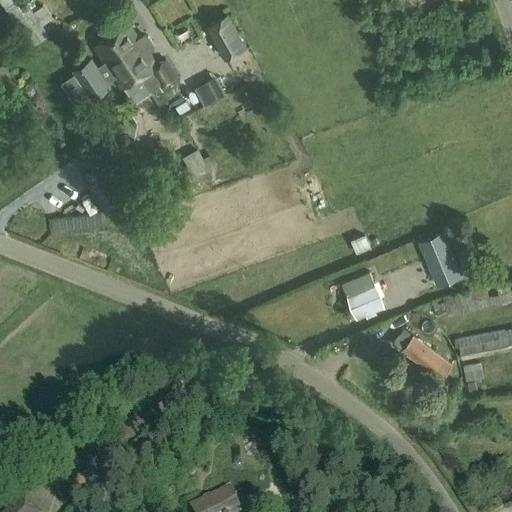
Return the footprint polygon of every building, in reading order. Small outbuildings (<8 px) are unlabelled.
[(0,0),(30,47),(49,34),(43,24),(53,18),(44,4),(34,11),(26,0),(0,0)] [(97,32),(84,7),(72,13),(84,38),(97,32)] [(208,23),(225,55),(245,44),(227,13),(208,23)] [(149,35),(143,34),(138,38),(130,24),(95,47),(105,62),(98,66),(92,57),(73,70),(92,99),(112,86),(109,82),(116,77),(123,88),(125,86),(135,101),(151,91),(150,90),(160,84),(161,87),(179,75),(168,59),(156,66),(150,57),(154,55),(151,51),(153,49),(154,47),(154,45),(154,44),(149,35)] [(82,173),(106,216),(133,202),(129,194),(147,184),(127,148),(82,173)] [(189,178),(218,162),(213,153),(203,159),(199,152),(184,160),(187,166),(184,168),(189,178)] [(89,191),(79,195),(87,214),(97,210),(89,191)] [(444,231),(420,241),(437,283),(461,273),(444,231)] [(464,242),(460,231),(451,235),(455,246),(464,242)] [(357,253),(371,247),(365,233),(351,239),(357,253)] [(456,249),(466,274),(475,270),(466,246),(456,249)] [(343,282),(357,317),(366,313),(367,316),(376,312),(375,310),(385,306),(381,294),(376,284),(370,271),(343,282)] [(501,284),(434,300),(437,316),(452,313),(452,315),(511,301),(511,293),(511,287),(502,289),(501,284)] [(511,327),(454,339),(456,346),(459,345),(462,358),(511,348),(511,327)] [(399,333),(392,342),(400,348),(407,339),(399,333)] [(452,365),(414,335),(403,350),(441,379),(452,365)] [(464,365),(466,381),(482,378),(480,362),(464,365)] [(476,381),(468,382),(470,394),(478,392),(476,381)] [(239,511),(229,490),(191,508),(193,511),(239,511)] [(35,511),(26,501),(12,511),(35,511)]
